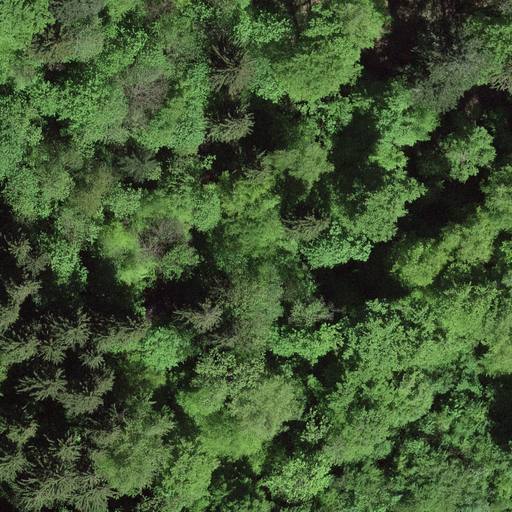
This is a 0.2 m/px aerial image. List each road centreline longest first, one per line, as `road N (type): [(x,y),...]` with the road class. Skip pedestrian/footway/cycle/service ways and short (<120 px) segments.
road 1 (track): [(0,213),(96,303),(157,305),(197,212),(235,35),(234,0)]
road 2 (track): [(511,130),(494,99),(475,0)]
